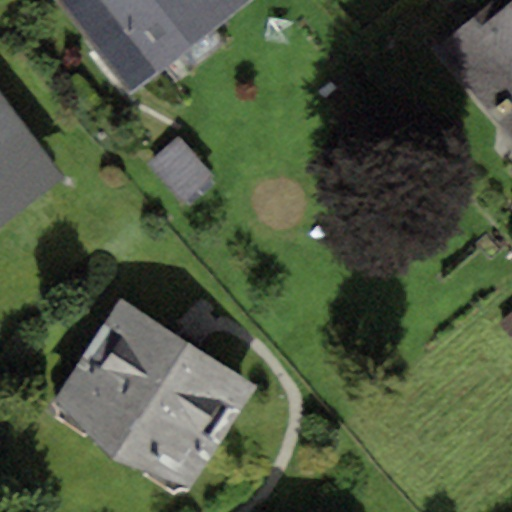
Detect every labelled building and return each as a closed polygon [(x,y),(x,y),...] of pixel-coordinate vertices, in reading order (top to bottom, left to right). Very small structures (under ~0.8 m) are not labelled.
[(252,0),(69,0),(55,11),(121,99),(253,1),(252,0)] [(511,0),(452,49),(511,122),(511,0)] [(0,101),(0,233),(64,184),(0,101)] [(185,147),(155,173),(190,212),(220,187),(185,147)] [(256,386),(127,307),(62,413),(191,492),(256,386)] [(511,318),(503,327),(511,336),(511,318)]
